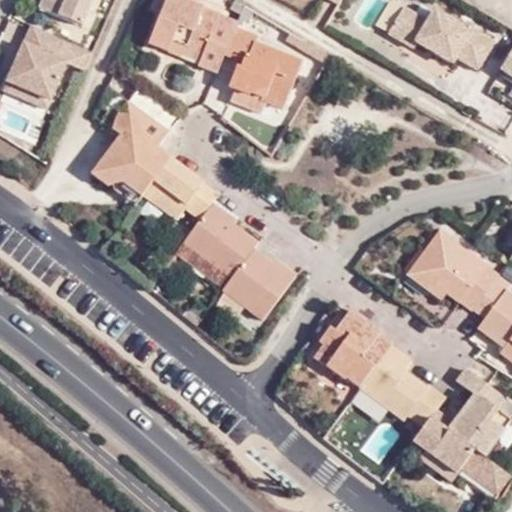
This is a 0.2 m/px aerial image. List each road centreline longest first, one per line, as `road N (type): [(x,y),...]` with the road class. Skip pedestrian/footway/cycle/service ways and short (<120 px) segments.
road 1 (residential): [(250,399),(327,270),(370,218),(511,181)]
road 2 (unknown): [(462,363),(181,147)]
road 3 (unclassified): [(0,207),(250,399)]
road 4 (primary): [(0,314),(229,511)]
road 5 (unclassified): [(250,399),(384,511)]
